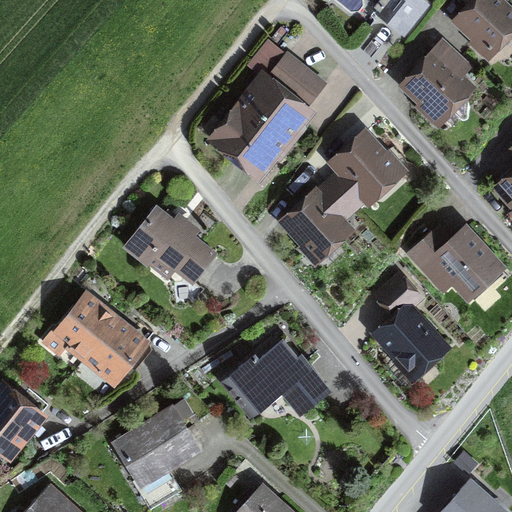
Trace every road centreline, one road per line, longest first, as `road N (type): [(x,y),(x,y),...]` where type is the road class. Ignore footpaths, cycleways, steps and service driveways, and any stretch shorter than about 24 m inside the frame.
road 1 (unclassified): [(170,137),(395,411),(436,448)]
road 2 (unclassified): [(283,0),(511,241)]
road 3 (unclassified): [(0,346),(170,137)]
road 4 (unclassified): [(170,137),(279,0)]
road 5 (residential): [(436,448),(511,352)]
